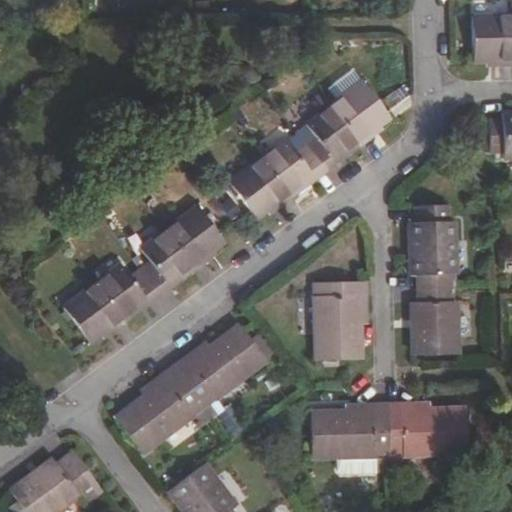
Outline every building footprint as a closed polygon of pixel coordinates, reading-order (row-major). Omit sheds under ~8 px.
[(511,11),(470,13),(471,57),(511,55),(511,11)] [(356,76),(322,102),(299,119),(308,131),(297,140),(286,149),(277,137),(254,154),(222,179),(248,212),(280,188),(296,177),(299,180),(317,167),(330,157),(327,153),(349,137),(382,112),(356,76)] [(502,148),(502,154),(511,153),(511,109),(500,109),(500,115),(487,115),(487,147),(502,148)] [(188,204),(156,227),(132,245),(140,258),(131,264),(120,273),(110,261),(88,278),(56,302),(82,339),(115,314),(137,296),(140,300),(152,291),(162,284),(160,279),(182,262),(214,239),(188,204)] [(445,300),(445,285),(445,271),(450,271),(450,218),(407,220),(408,271),(413,271),(413,285),(413,303),(409,303),(410,352),(452,352),(450,300),(445,300)] [(312,278),(313,356),(357,355),(355,292),(364,292),(363,277),(312,278)] [(178,355),(167,363),(156,371),(161,378),(112,416),(138,450),(198,404),(260,357),(232,323),(182,360),(178,355)] [(398,401),(385,401),(371,401),(371,411),(308,412),(309,456),(386,454),(462,452),(462,408),(399,409),(398,401)] [(108,482),(76,440),(61,452),(57,449),(17,479),(41,511),(47,511),(85,485),(92,494),(108,482)] [(231,502),(201,462),(164,489),(181,511),(231,511),(227,506),(231,502)]
